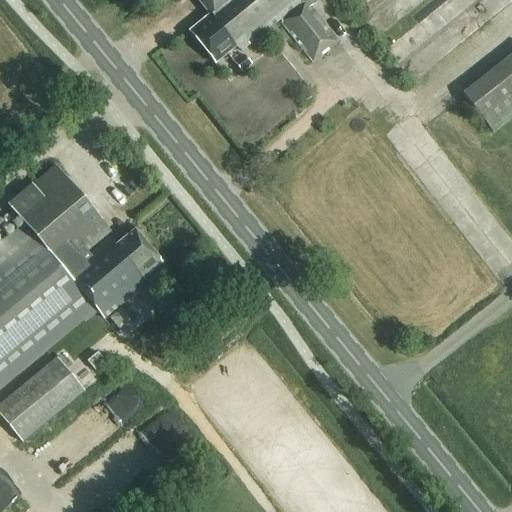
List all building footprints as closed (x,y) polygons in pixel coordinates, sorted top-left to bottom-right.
[(244,57),(241,54),(280,25),(290,38),(311,63),(337,42),(311,8),(320,0),(194,0),(208,18),(190,33),(216,65),(227,57),(234,65),(232,66),(239,76),(250,67),(243,58),(244,57)] [(511,60),(464,99),(493,135),(511,119),(511,60)] [(55,166),(20,197),(23,201),(11,211),(24,227),(0,246),(0,386),(84,318),(86,320),(96,312),(103,321),(147,285),(143,280),(162,265),(135,233),(116,248),(110,240),(86,259),(84,256),(111,234),(55,166)] [(105,364),(97,354),(86,363),(94,373),(105,364)] [(83,393),(57,361),(0,407),(0,419),(21,445),(83,393)]
